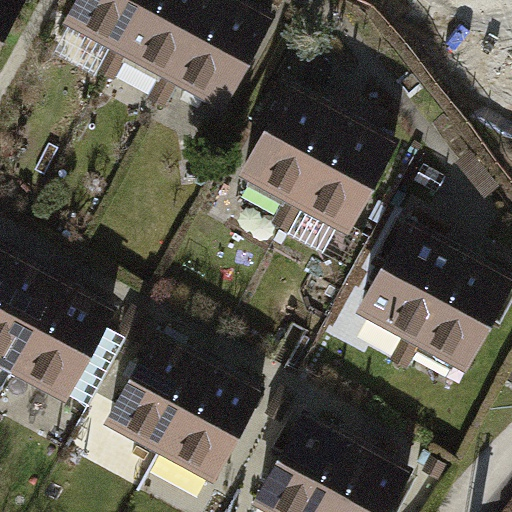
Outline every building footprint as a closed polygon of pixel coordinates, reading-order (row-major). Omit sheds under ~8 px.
[(0,0),(0,45),(24,0),(0,0)] [(143,0),(78,0),(68,19),(118,47),(143,0)] [(209,0),(143,0),(118,47),(167,75),(209,0)] [(264,19),(228,0),(209,0),(167,75),(217,102),(264,19)] [(243,175),(295,202),(343,113),(291,85),(243,175)] [(393,140),(343,113),(295,202),(345,229),(393,140)] [(360,313),(412,341),(460,251),(408,223),(360,313)] [(510,278),(460,251),(412,341),(462,367),(510,278)] [(57,284),(7,256),(0,268),(0,361),(11,367),(57,284)] [(107,311),(57,284),(11,367),(60,394),(107,311)] [(107,423),(159,451),(207,361),(155,333),(107,423)] [(257,388),(207,361),(159,451),(209,478),(257,388)] [(255,504),(268,511),(317,511),(355,443),(303,415),(255,504)] [(382,511),(405,470),(355,443),(317,511),(382,511)]
